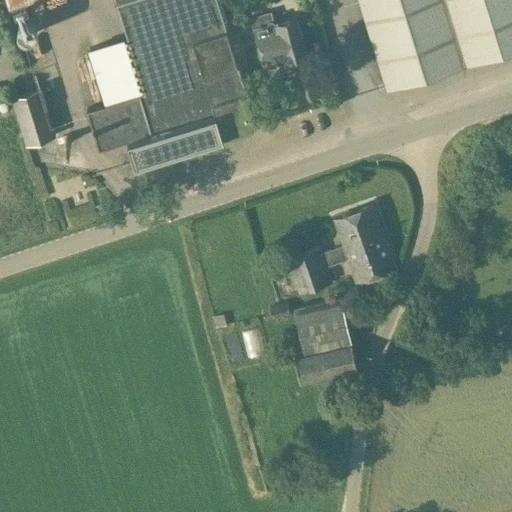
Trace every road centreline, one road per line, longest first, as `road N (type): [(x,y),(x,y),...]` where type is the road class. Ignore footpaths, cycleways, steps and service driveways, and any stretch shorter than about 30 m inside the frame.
road 1 (tertiary): [(416,132),(0,270)]
road 2 (unclassified): [(345,511),(361,407),(419,239),(416,132)]
